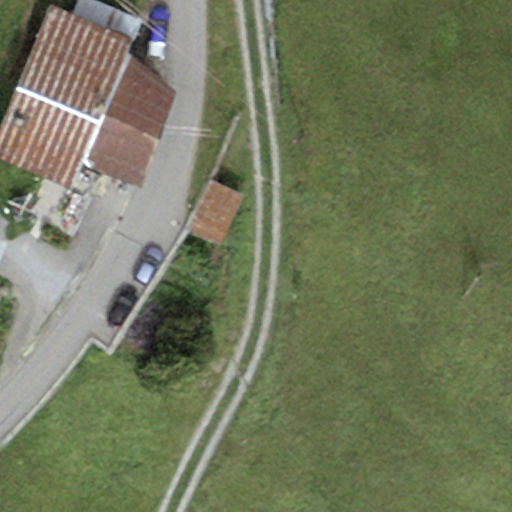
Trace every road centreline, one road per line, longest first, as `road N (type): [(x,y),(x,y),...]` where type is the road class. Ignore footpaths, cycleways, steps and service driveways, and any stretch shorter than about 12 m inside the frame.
road 1 (track): [(243,0),(266,162),(259,319),(171,511)]
road 2 (unclassified): [(0,413),(108,276),(143,216),(183,101),(181,0)]
road 3 (track): [(0,215),(30,260),(91,298)]
